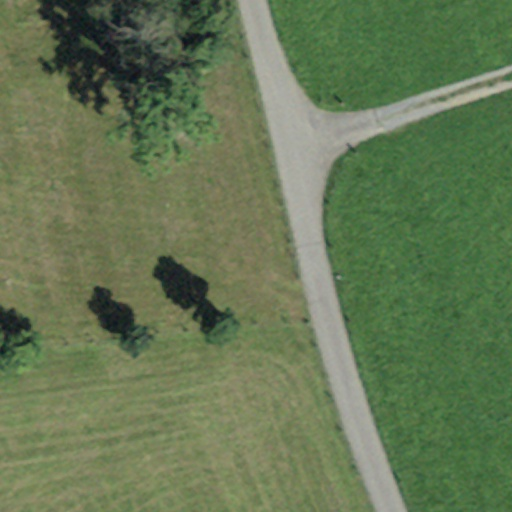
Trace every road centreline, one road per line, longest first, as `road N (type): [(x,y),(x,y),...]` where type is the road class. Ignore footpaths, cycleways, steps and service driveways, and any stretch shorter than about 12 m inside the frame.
road 1 (unclassified): [(391,511),(342,374),(253,0)]
road 2 (track): [(511,76),(288,146)]
